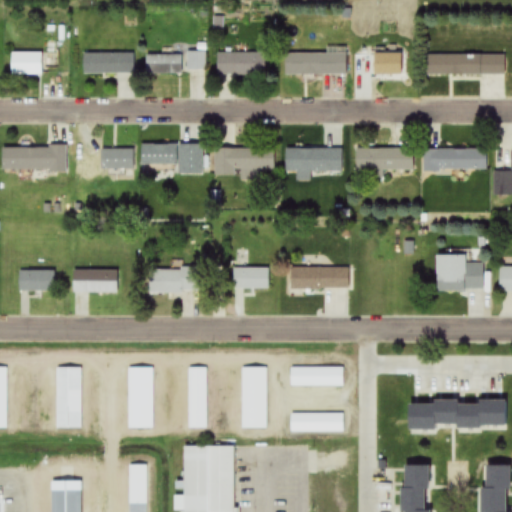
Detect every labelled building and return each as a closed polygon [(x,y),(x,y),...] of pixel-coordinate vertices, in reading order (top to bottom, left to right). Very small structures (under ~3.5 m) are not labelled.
[(347,48),(327,48),(327,54),(286,54),(286,76),(347,76),(347,48)] [(11,74),(41,74),(41,52),(11,52),(11,74)] [(206,71),(206,52),(187,52),(187,71),(206,71)] [(134,74),(134,53),(85,53),(85,74),(134,74)] [(266,53),(217,53),(217,76),(266,76),(266,53)] [(402,75),(402,53),(375,53),(375,75),(402,75)] [(182,75),(182,55),(146,55),(146,75),(182,75)] [(505,76),(505,56),(427,56),(427,76),(505,76)] [(203,175),(203,145),(142,145),(142,164),(179,164),(179,175),(203,175)] [(67,171),(67,147),(3,147),(3,171),(67,171)] [(134,170),(134,149),(101,149),(101,171),(134,170)] [(216,149),(216,177),(235,177),(235,170),(274,169),(274,149),(216,149)] [(343,172),(343,149),(286,149),(286,172),(343,172)] [(414,149),(357,149),(357,171),(414,171),(414,149)] [(423,150),(423,171),(487,171),(487,150),(423,150)] [(511,197),(511,173),(494,173),(494,197),(511,197)] [(484,264),(466,264),(466,256),(437,256),(437,292),(484,292),(484,264)] [(149,293),(202,295),(202,270),(150,268),(149,293)] [(291,290),(349,290),(349,268),(291,268),(291,290)] [(511,268),(500,268),(500,291),(511,291),(511,268)] [(234,269),(234,290),(269,290),(269,269),(234,269)] [(19,291),(55,291),(55,270),(19,270),(19,291)] [(117,294),(117,270),(73,270),(73,294),(117,294)] [(243,424),(244,362),(266,363),(265,424),(243,424)] [(131,423),(131,365),(153,365),(153,423),(131,423)] [(0,429),(8,429),(8,368),(0,368),(0,429)] [(56,430),(82,430),(82,368),(56,368),(56,430)] [(208,369),(189,369),(189,430),(208,430),(208,369)] [(291,389),(343,389),(343,369),(291,369),(291,389)] [(506,428),(506,402),(408,404),(409,430),(506,428)] [(234,511),(235,448),(184,448),(184,497),(175,497),(174,511),(234,511)] [(147,511),(148,466),(129,466),(128,511),(147,511)] [(430,511),(430,467),(402,467),(402,511),(430,511)] [(481,511),(509,511),(510,467),(482,467),(481,511)] [(51,511),(83,511),(83,492),(90,492),(90,482),(51,482),(51,511)]
